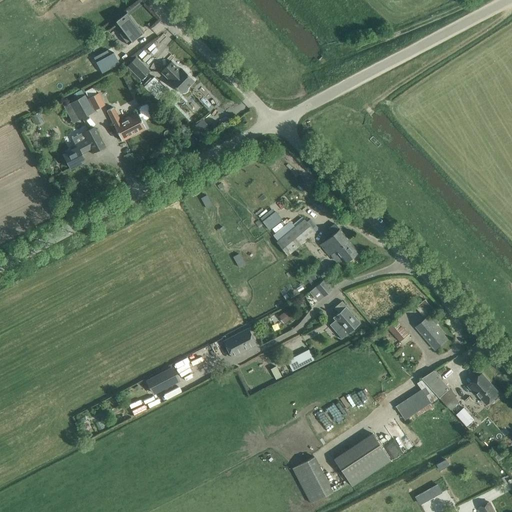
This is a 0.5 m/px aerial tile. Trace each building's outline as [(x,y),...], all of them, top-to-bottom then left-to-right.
[(138,27),(127,12),(115,20),(123,30),(119,33),(128,45),(140,35),(140,34),(141,34),(136,28),(138,27)] [(119,63),(114,52),(109,54),(96,62),(102,72),(119,63)] [(127,66),(141,79),(150,71),(136,57),(127,66)] [(171,61),(161,71),(170,81),(181,93),(182,92),(184,92),(186,91),(188,89),(188,86),(194,80),(182,69),(181,70),(171,61)] [(129,90),(135,87),(129,74),(123,77),(129,90)] [(167,95),(161,89),(164,86),(154,75),(144,86),(154,96),(159,102),(167,95)] [(105,104),(99,92),(97,93),(94,87),(86,91),(94,109),(105,104)] [(77,99),(70,103),(79,119),(95,111),(85,94),(77,99)] [(122,140),(145,128),(146,128),(140,117),(143,115),(144,117),(146,118),(151,115),(152,113),(147,105),(145,104),(138,107),(141,113),(139,114),(138,112),(121,121),(114,107),(107,110),(115,124),(114,125),(122,140)] [(72,150),(64,154),(66,159),(71,168),(85,160),(81,153),(92,147),(94,152),(105,146),(100,137),(95,127),(84,133),(80,135),(78,132),(72,136),(76,143),(70,146),(72,150)] [(207,194),(202,197),(208,207),(213,204),(207,194)] [(275,211),(263,220),(262,221),(269,229),(282,219),(275,211)] [(277,243),(287,255),(315,232),(305,219),(277,243)] [(330,236),(320,244),(329,255),(331,254),(337,261),(341,257),(345,262),(358,252),(339,228),(335,223),(325,230),(330,236)] [(241,253),(234,256),(239,265),(245,263),(241,253)] [(337,262),(332,267),(338,274),(343,270),(337,262)] [(325,281),(323,279),(308,292),(316,302),(331,289),(325,281)] [(435,350),(440,345),(448,339),(429,316),(435,310),(425,299),(416,306),(426,318),(415,327),(435,350)] [(339,312),(335,316),(337,318),(335,319),(336,321),(335,322),(339,326),(340,325),(342,327),(336,331),(342,338),(360,322),(342,301),(335,307),(339,312)] [(286,310),(279,316),(285,323),(292,317),(286,310)] [(411,338),(403,328),(396,321),(390,327),(390,326),(381,333),(387,340),(394,334),(400,341),(404,345),(411,338)] [(232,357),(256,344),(248,328),(223,341),(232,357)] [(309,349),(287,360),(292,370),(314,359),(309,349)] [(153,394),(180,380),(173,366),(146,380),(153,394)] [(276,366),(271,368),(276,379),(281,376),(276,366)] [(482,373),(478,368),(469,376),(473,380),(467,385),(475,395),(477,394),(486,404),(493,398),(495,400),(500,397),(498,393),(499,393),(482,373)] [(440,397),(450,388),(434,370),(423,378),(440,397)] [(422,389),(397,405),(405,419),(431,402),(422,389)] [(463,407),(456,414),(466,425),(473,419),(463,407)] [(373,433),(334,458),(352,486),(391,460),(373,433)] [(497,445),(491,447),(493,454),(501,452),(500,447),(498,447),(497,445)] [(316,456),(293,468),(311,502),(334,490),(316,456)] [(441,461),(436,463),(440,470),(445,467),(441,461)] [(424,492),(416,496),(420,503),(428,499),(424,492)] [(494,511),(489,502),(479,507),(481,511),(494,511)]
